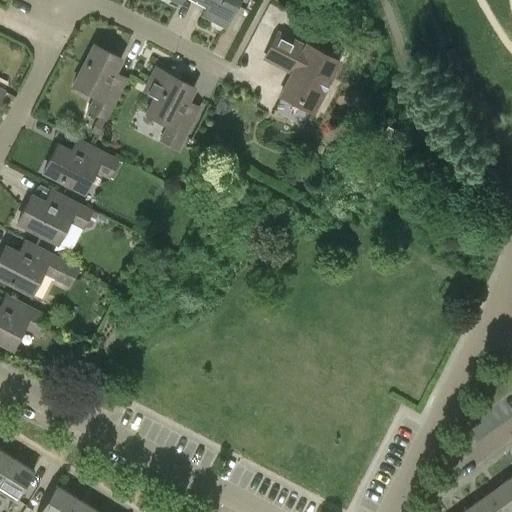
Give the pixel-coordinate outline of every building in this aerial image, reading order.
[(195,0),(196,0),(206,6),(201,16),(211,21),(210,27),(218,31),(222,26),(224,28),(238,0),(195,0)] [(297,66),(281,96),(312,113),(339,62),(307,45),(305,49),(277,34),(266,55),(286,65),(288,61),(297,66)] [(106,120),(122,89),(110,83),(115,73),(122,59),(109,52),(108,54),(97,48),(98,46),(95,44),(74,85),(95,96),(88,111),(98,116),(91,131),(97,134),(104,119),(106,120)] [(154,97),(146,114),(169,125),(161,140),(178,149),(199,108),(186,101),(193,88),(181,81),(180,83),(169,78),(170,75),(156,68),(143,91),(154,97)] [(384,136),(405,146),(410,137),(388,127),(384,136)] [(57,145),(43,172),(84,193),(95,171),(109,178),(118,161),(76,139),(70,151),(57,145)] [(31,195),(17,223),(58,244),(69,222),(83,229),(92,211),(51,190),(45,202),(31,195)] [(77,268),(67,262),(25,241),(19,253),(5,246),(0,255),(0,277),(32,294),(43,272),(68,285),(77,268)] [(55,321),(48,317),(5,295),(0,305),(0,342),(10,348),(22,326),(39,334),(39,333),(47,337),(55,321)] [(0,475),(12,456),(0,448),(0,475)] [(33,470),(12,456),(0,475),(0,490),(14,500),(33,470)] [(511,511),(511,480),(510,478),(491,492),(505,511),(511,511)] [(67,511),(77,498),(55,484),(37,511),(67,511)] [(505,511),(491,492),(471,506),(475,511),(505,511)] [(77,498),(67,511),(97,511),(99,511),(77,498)]
